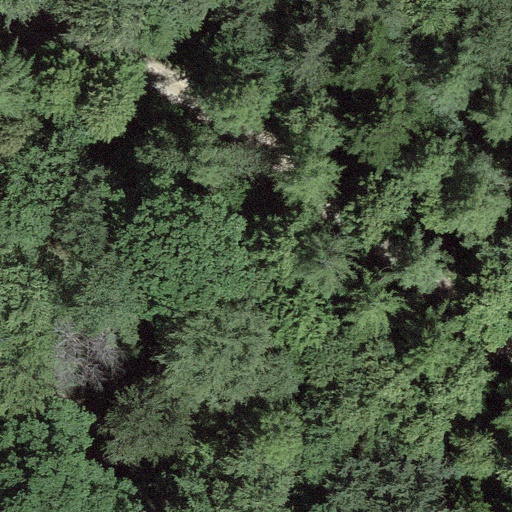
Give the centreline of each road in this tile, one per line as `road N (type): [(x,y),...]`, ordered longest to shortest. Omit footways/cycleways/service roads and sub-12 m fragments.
road 1 (track): [(511,341),(173,78),(0,14)]
road 2 (track): [(358,443),(511,467)]
